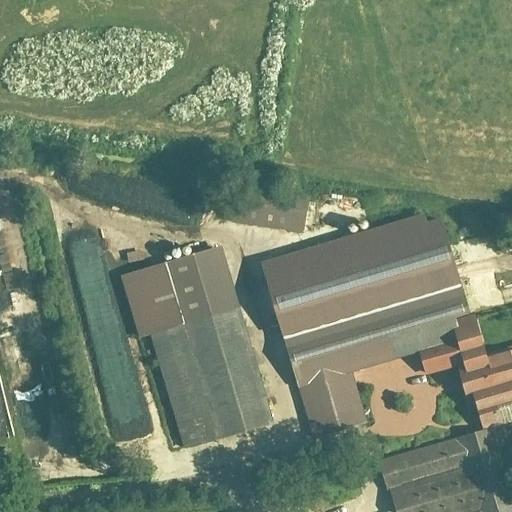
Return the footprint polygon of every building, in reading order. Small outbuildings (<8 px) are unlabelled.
[(247,194),(235,192),(230,221),(305,234),(312,195),(249,184),(247,194)] [(424,217),(263,266),(317,442),(368,426),(353,376),(478,338),(442,220),(427,225),(424,217)] [(183,451),(271,426),(220,250),(121,279),(139,341),(150,338),(183,451)] [(0,329),(15,326),(0,263),(0,329)] [(511,352),(462,367),(477,418),(511,408),(511,352)] [(511,511),(511,460),(503,431),(386,466),(399,511),(511,511)]
